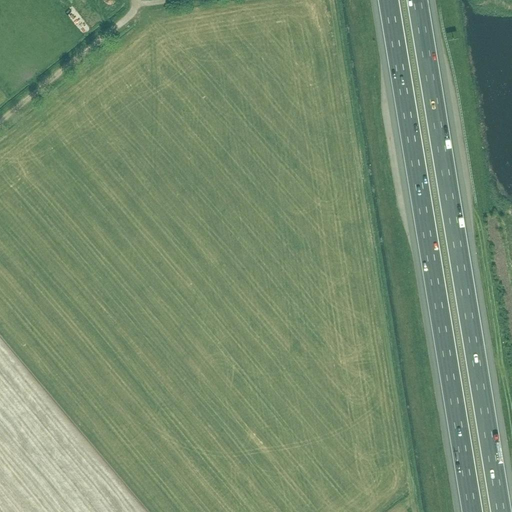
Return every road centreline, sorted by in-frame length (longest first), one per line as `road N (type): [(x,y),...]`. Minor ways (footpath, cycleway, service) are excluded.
road 1 (motorway): [(387,0),(471,511)]
road 2 (motorway): [(501,511),(418,0)]
road 3 (track): [(412,511),(329,0)]
road 4 (track): [(0,123),(116,27)]
